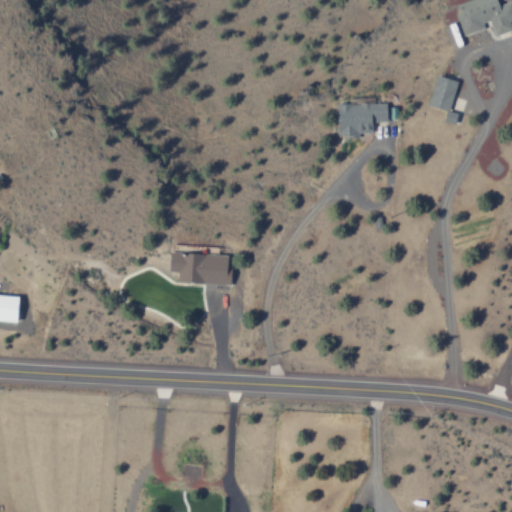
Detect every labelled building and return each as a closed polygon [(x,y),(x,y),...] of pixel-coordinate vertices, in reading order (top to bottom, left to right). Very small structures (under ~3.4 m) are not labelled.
[(461,35),(486,27),(489,36),(510,30),(507,20),(511,18),(511,10),(509,0),(495,4),(494,0),(461,0),(451,3),(461,35)] [(455,80),(434,74),(425,104),(446,110),(455,80)] [(384,121),(383,101),(333,104),(334,137),(355,136),(355,132),(369,131),(368,121),(384,121)] [(440,120),(451,122),(454,113),(443,110),(440,120)] [(227,284),(227,266),(223,266),(224,254),(165,252),(165,272),(175,272),(174,282),(227,284)] [(0,320),(14,321),(15,295),(0,294),(0,320)]
